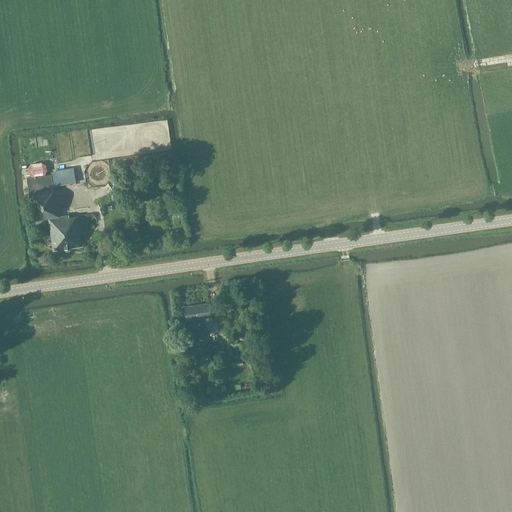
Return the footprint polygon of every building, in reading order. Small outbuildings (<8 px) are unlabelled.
[(59,185),(77,182),(74,168),(57,170),(59,185)] [(49,219),(49,218),(60,217),(57,196),(55,197),(52,174),(27,177),(33,221),(49,219)] [(69,215),(60,217),(49,218),(49,219),(53,251),(82,246),(78,216),(69,217),(69,215)] [(0,301),(0,309),(10,308),(9,300),(0,301)] [(186,320),(212,317),(210,303),(185,306),(186,320)] [(211,339),(209,329),(189,331),(192,342),(211,339)] [(229,349),(232,361),(240,359),(237,347),(229,349)]
